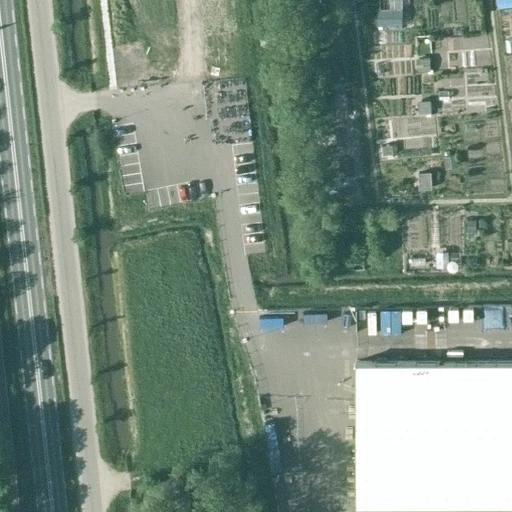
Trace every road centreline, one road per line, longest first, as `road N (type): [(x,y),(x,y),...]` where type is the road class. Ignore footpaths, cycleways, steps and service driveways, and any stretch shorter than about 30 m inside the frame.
road 1 (unclassified): [(91,511),(37,0)]
road 2 (primary): [(51,511),(0,30)]
